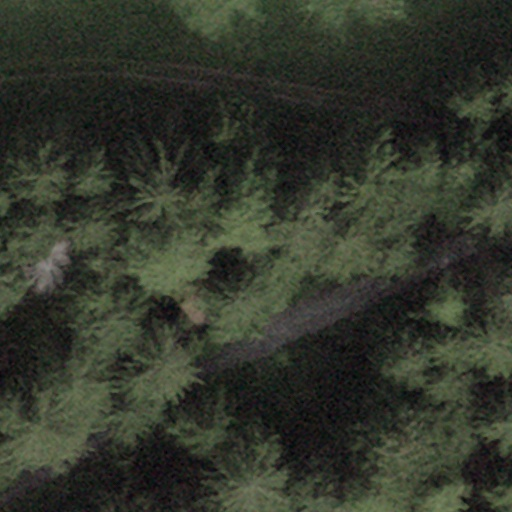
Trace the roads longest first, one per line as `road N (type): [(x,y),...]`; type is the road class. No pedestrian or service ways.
road 1 (track): [(0,495),(248,340),(511,235)]
road 2 (track): [(0,71),(180,73),(511,116)]
